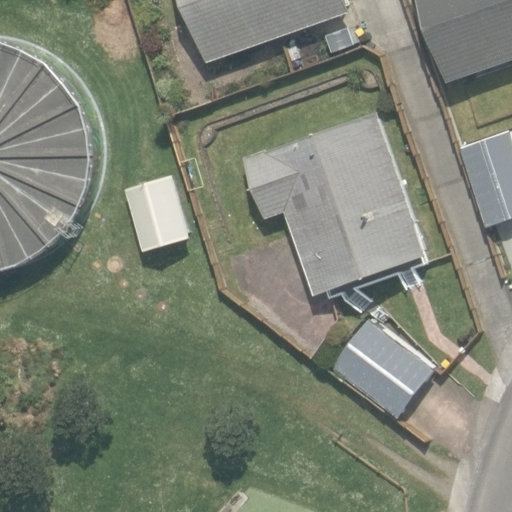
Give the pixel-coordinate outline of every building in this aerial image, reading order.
[(194,0),(216,60),(357,10),(353,0),(194,0)] [(511,0),(429,0),(457,78),(511,59),(511,0)] [(0,269),(8,269),(22,265),(35,260),(48,253),(60,244),(71,234),(81,223),(89,211),(95,197),(100,183),(103,169),(104,154),(103,139),(101,125),(96,111),(90,97),(83,84),(73,73),(63,62),(51,53),(38,46),(24,40),(10,36),(0,34),(0,269)] [(292,209),(323,293),(436,252),(384,109),(251,158),(272,217),(292,209)] [(511,128),(464,145),(491,224),(511,216),(511,128)] [(190,166),(130,178),(146,253),(205,240),(190,166)] [(337,363),(405,415),(438,371),(370,319),(337,363)]
